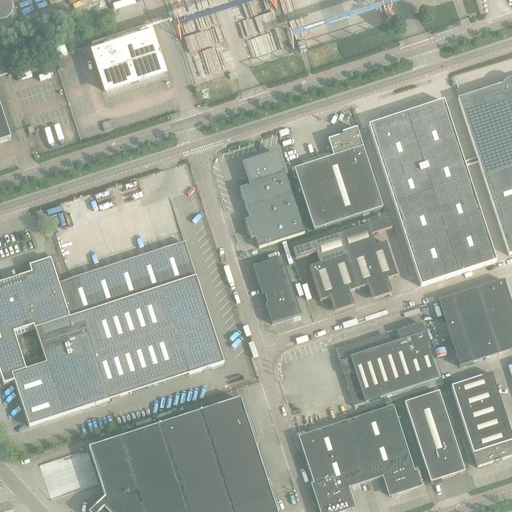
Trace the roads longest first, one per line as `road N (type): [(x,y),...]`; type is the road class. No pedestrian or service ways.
road 1 (unclassified): [(511,21),(185,128)]
road 2 (unclassified): [(191,147),(511,42)]
road 3 (unclassified): [(256,350),(511,267)]
road 4 (unclassified): [(256,350),(191,147)]
road 5 (unclassified): [(0,209),(191,147)]
road 6 (unclassified): [(185,128),(0,188)]
road 7 (unclassified): [(308,511),(256,350)]
